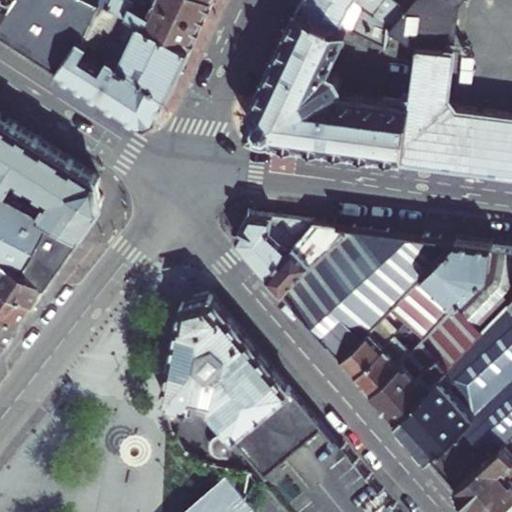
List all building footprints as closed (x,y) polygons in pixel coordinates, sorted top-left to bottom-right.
[(0,0),(0,17),(10,1),(8,0),(0,0)] [(0,17),(0,28),(16,39),(38,6),(28,0),(11,0),(10,1),(0,17)] [(62,22),(75,0),(28,0),(38,6),(59,19),(62,22)] [(168,90),(190,43),(101,0),(75,0),(62,22),(79,33),(168,90)] [(101,0),(190,43),(201,20),(161,0),(101,0)] [(161,0),(201,20),(210,0),(161,0)] [(346,0),(298,0),(297,4),(345,27),(384,46),(386,23),(346,0)] [(403,9),(391,0),(346,0),(386,23),(390,25),(403,9)] [(416,43),(416,42),(421,0),(410,0),(403,9),(390,25),(416,43)] [(391,0),(403,9),(410,0),(391,0)] [(421,0),(416,42),(449,46),(454,5),(458,0),(421,0)] [(297,4),(287,23),(335,47),(345,27),(297,4)] [(16,39),(37,53),(59,19),(38,6),(16,39)] [(59,19),(37,53),(57,66),(79,33),(62,22),(59,19)] [(270,136),(403,153),(409,99),(337,89),(339,81),(333,72),(323,72),(335,47),(287,23),(250,98),(251,99),(250,100),(245,107),(243,110),(243,116),(243,121),(245,124),(249,131),(255,134),(258,136),(262,136),(266,136),(269,134),(270,136)] [(168,90),(79,33),(57,66),(141,121),(156,116),(168,90)] [(403,153),(511,167),(511,112),(455,106),(446,92),(452,46),(449,46),(416,42),(416,43),(409,99),(403,153)] [(0,184),(81,227),(101,203),(102,204),(104,202),(104,198),(104,197),(106,196),(101,178),(100,178),(99,176),(98,176),(98,173),(96,171),(95,172),(0,111),(0,184)] [(0,184),(0,249),(6,253),(47,278),(71,240),(81,228),(0,184)] [(267,226),(272,212),(249,209),(235,237),(267,273),(289,246),(267,226)] [(292,229),(298,235),(312,218),(302,216),(292,229)] [(345,230),(339,221),(312,218),(298,235),(289,246),(267,273),(282,289),(298,268),(345,230)] [(376,320),(391,304),(414,280),(421,272),(426,267),(415,253),(418,231),(339,221),(345,230),(298,268),(282,289),(341,355),(376,320)] [(456,236),(418,231),(415,253),(426,267),(456,236)] [(426,267),(421,272),(414,280),(391,304),(400,312),(406,318),(409,321),(412,324),(423,335),(438,318),(453,301),(475,277),(485,267),(490,240),(456,236),(426,267)] [(481,328),(507,301),(511,296),(511,242),(490,240),(485,267),(475,277),(453,301),(481,328)] [(0,275),(36,297),(47,278),(6,253),(0,249),(0,275)] [(0,301),(23,316),(36,297),(0,275),(0,301)] [(167,402),(169,403),(170,401),(194,406),(196,393),(208,396),(206,403),(234,435),(291,386),(212,292),(183,300),(164,396),(168,399),(167,402)] [(0,326),(12,334),(23,316),(0,301),(0,326)] [(481,328),(450,360),(447,363),(430,380),(396,415),(401,421),(455,485),(504,441),(511,433),(511,305),(507,301),(481,328)] [(410,348),(400,357),(415,374),(426,363),(436,353),(447,363),(450,360),(481,328),(453,301),(438,318),(423,335),(410,348)] [(406,318),(400,312),(395,317),(401,324),(406,318)] [(341,355),(355,370),(391,334),(376,320),(341,355)] [(400,357),(410,348),(423,335),(412,324),(408,329),(412,333),(403,342),(392,332),(391,334),(355,370),(371,387),(400,357)] [(0,351),(12,334),(0,326),(0,351)] [(400,357),(371,387),(396,415),(430,380),(447,363),(436,353),(426,363),(415,374),(400,357)] [(291,386),(234,435),(265,473),(323,425),(291,386)] [(229,456),(233,436),(223,434),(217,434),(213,438),(211,440),(211,442),(211,445),(212,449),(213,451),(215,453),(218,454),(222,455),(223,454),(229,456)] [(511,450),(504,441),(455,485),(477,511),(489,511),(511,492),(511,450)] [(190,511),(218,511),(232,496),(224,486),(190,511)] [(511,511),(511,492),(489,511),(511,511)] [(245,511),(232,496),(218,511),(245,511)]
